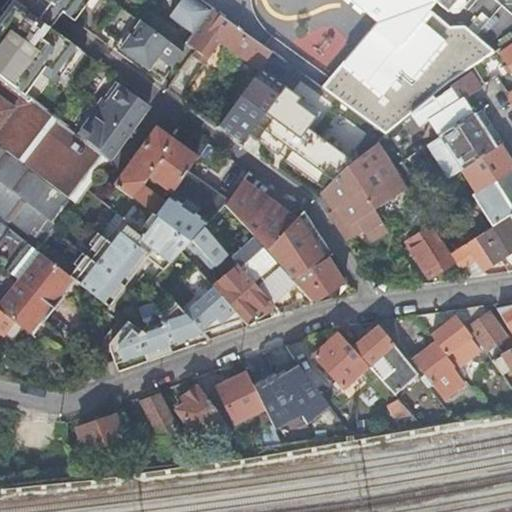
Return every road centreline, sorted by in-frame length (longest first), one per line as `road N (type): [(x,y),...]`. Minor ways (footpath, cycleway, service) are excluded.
road 1 (residential): [(374,306),(309,204),(33,0)]
road 2 (residential): [(374,306),(61,406),(0,391)]
road 3 (unknown): [(367,106),(511,5)]
road 4 (residential): [(511,287),(374,306)]
